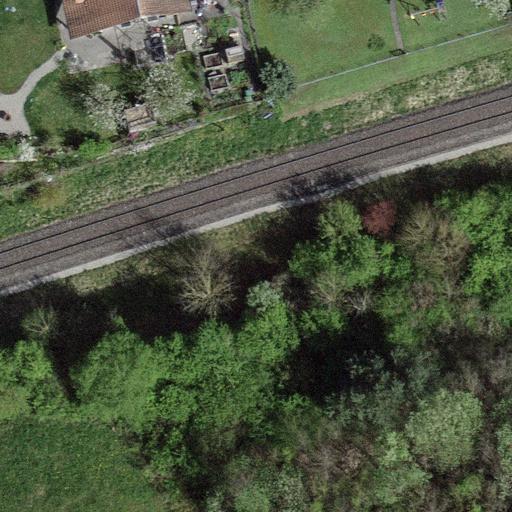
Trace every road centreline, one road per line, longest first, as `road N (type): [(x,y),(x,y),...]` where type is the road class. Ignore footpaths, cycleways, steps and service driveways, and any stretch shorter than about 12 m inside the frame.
road 1 (motorway): [(511,191),(0,254)]
road 2 (motorway): [(0,383),(511,321)]
